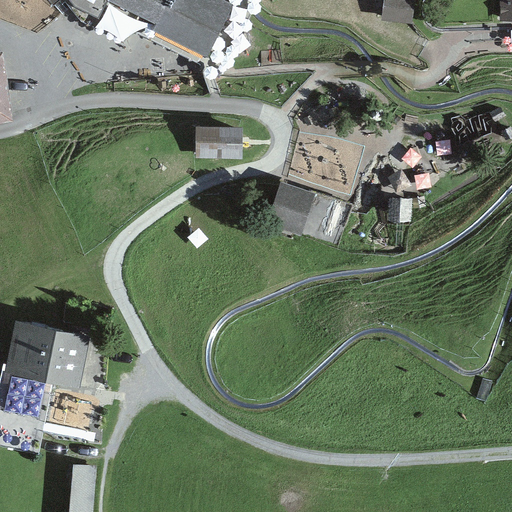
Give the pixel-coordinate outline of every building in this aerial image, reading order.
[(85,0),(102,14),(104,10),(107,6),(209,52),(232,0),(85,0)] [(413,0),(383,0),(382,19),(411,22),(413,0)] [(511,0),(499,0),(501,19),(511,18),(511,0)] [(0,115),(14,114),(7,53),(0,53),(0,115)] [(241,124),(200,124),(200,151),(241,152),(241,124)] [(283,185),(272,220),(337,242),(349,206),(283,185)] [(17,325),(0,408),(0,440),(36,447),(50,378),(77,383),(85,339),(17,325)] [(493,376),(484,373),(477,391),(486,394),(493,376)]
